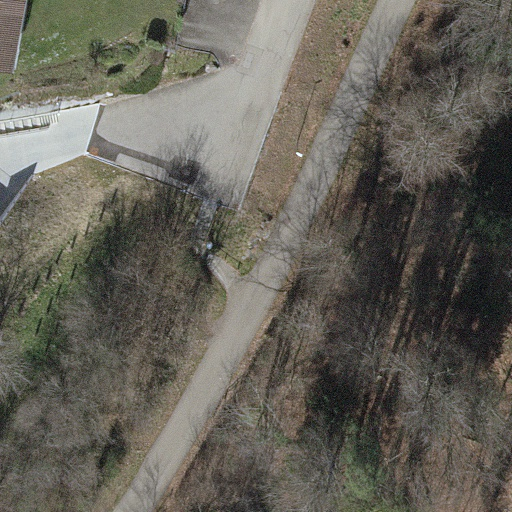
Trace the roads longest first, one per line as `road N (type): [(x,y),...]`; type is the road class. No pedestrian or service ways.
road 1 (track): [(395,0),(252,307),(133,511)]
road 2 (residential): [(289,0),(213,200)]
